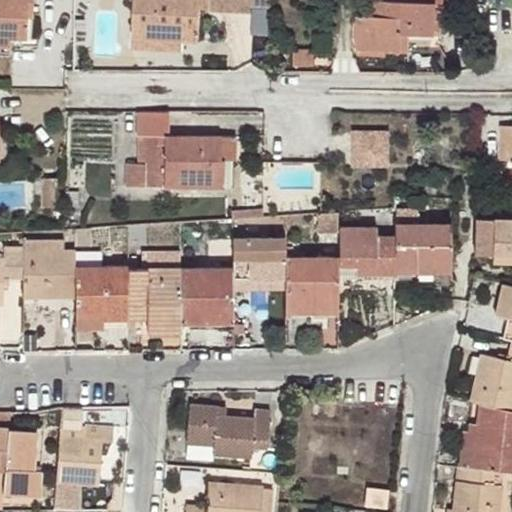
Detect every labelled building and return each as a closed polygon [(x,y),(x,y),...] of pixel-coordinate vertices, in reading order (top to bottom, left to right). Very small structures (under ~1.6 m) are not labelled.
[(34,0),(0,0),(0,44),(12,45),(12,38),(27,38),(27,17),(28,0),(34,0)] [(134,0),(133,30),(180,34),(180,41),(199,42),(201,6),(211,7),(211,0),(134,0)] [(211,0),(211,7),(255,10),(255,4),(272,4),(272,0),(211,0)] [(402,32),(411,34),(435,34),(436,0),(374,0),(374,15),(358,13),(357,49),(402,51),(402,32)] [(133,30),(133,38),(180,41),(180,34),(133,30)] [(410,51),(411,34),(402,32),(402,51),(410,51)] [(0,44),(0,51),(12,52),(12,45),(0,44)] [(316,48),(296,48),(296,64),(315,64),(316,48)] [(168,136),(168,111),(139,111),(140,136),(146,137),(146,136),(168,136)] [(71,157),(116,157),(116,116),(71,116),(71,157)] [(511,125),(499,125),(499,159),(511,159),(511,125)] [(384,133),(352,132),(352,165),(384,165),(384,133)] [(221,160),(221,136),(168,136),(146,136),(146,137),(146,163),(128,163),(127,186),(223,186),(225,160),(221,160)] [(221,160),(225,160),(234,159),(235,136),(221,136),(221,160)] [(338,210),(319,212),(318,231),(339,231),(338,227),(338,210)] [(493,253),(493,218),(478,217),(477,253),(493,253)] [(511,253),(511,217),(493,218),(493,253),(511,253)] [(451,221),(395,221),(394,235),(394,265),(417,266),(417,271),(451,272),(451,221)] [(338,227),(339,231),(338,256),(338,265),(357,265),(368,265),(367,274),(394,273),(394,271),(394,265),(394,235),(377,236),(377,227),(338,227)] [(285,238),(232,238),(232,266),(232,290),(249,290),(249,281),(285,281),(285,256),(285,238)] [(23,279),(23,294),(59,294),(59,297),(76,297),(76,265),(76,250),(64,250),(65,241),(23,240),(23,246),(23,279)] [(5,278),(23,279),(23,246),(5,246),(4,258),(0,258),(0,302),(4,302),(5,278)] [(493,261),(511,261),(511,253),(493,253),(493,261)] [(285,290),(285,312),(338,312),(338,265),(338,256),(285,256),(285,281),(285,290)] [(128,265),(76,265),(76,297),(76,316),(103,315),(103,320),(128,321),(128,302),(128,268),(128,265)] [(368,265),(357,265),(358,274),(367,274),(368,265)] [(232,266),(180,266),(180,269),(181,322),(232,321),(232,290),(232,266)] [(148,331),(181,332),(181,322),(180,269),(128,268),(128,302),(148,302),(148,331)] [(285,281),(249,281),(249,290),(285,290),(285,281)] [(511,337),(511,283),(503,281),(494,313),(508,316),(503,336),(511,338),(511,337)] [(103,315),(76,316),(75,328),(75,343),(91,343),(91,328),(128,327),(128,321),(103,320),(103,315)] [(511,337),(511,338),(507,358),(483,353),(472,400),(479,401),(511,408),(511,337)] [(218,403),(190,401),(187,442),(212,444),(211,453),(213,453),(251,456),(252,447),(267,449),(271,408),(255,407),(254,417),(226,414),(217,413),(218,403)] [(511,470),(511,408),(479,401),(477,423),(472,466),(502,469),(511,470)] [(227,404),(218,403),(217,413),(226,414),(227,404)] [(11,407),(0,406),(0,427),(10,428),(11,407)] [(464,429),(459,465),(472,466),(477,423),(468,422),(467,429),(464,429)] [(85,438),(60,437),(57,480),(81,482),(94,483),(101,483),(104,440),(114,441),(114,426),(85,424),(85,438)] [(10,428),(0,427),(0,490),(38,494),(41,469),(34,469),(38,430),(10,428)] [(212,444),(187,442),(186,456),(212,458),(213,453),(211,453),(212,444)] [(472,466),(459,465),(454,511),(497,511),(498,510),(501,478),(502,469),(472,466)] [(511,479),(501,478),(498,510),(510,511),(511,511),(511,479)] [(94,483),(81,482),(80,495),(93,496),(94,483)] [(260,511),(263,487),(207,482),(205,504),(186,503),(185,511),(260,511)] [(389,487),(367,485),(364,504),(387,506),(389,487)]
